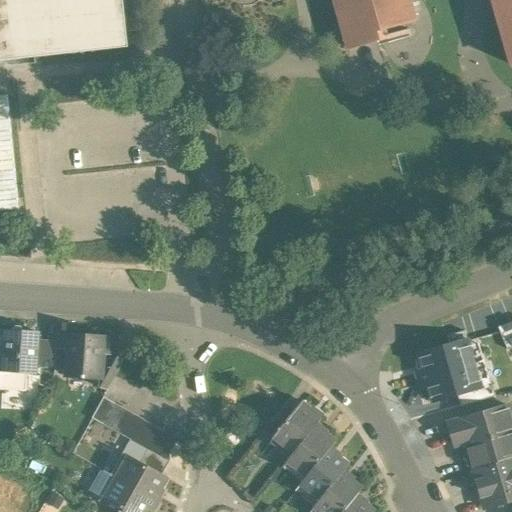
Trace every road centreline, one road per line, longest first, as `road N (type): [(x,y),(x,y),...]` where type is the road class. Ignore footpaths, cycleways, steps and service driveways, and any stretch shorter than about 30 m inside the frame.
road 1 (unclassified): [(334,374),(368,336),(511,273)]
road 2 (residential): [(197,310),(0,295)]
road 3 (residential): [(207,485),(192,346),(197,310)]
road 4 (residential): [(334,374),(359,392),(423,511)]
road 5 (residential): [(197,310),(334,374)]
